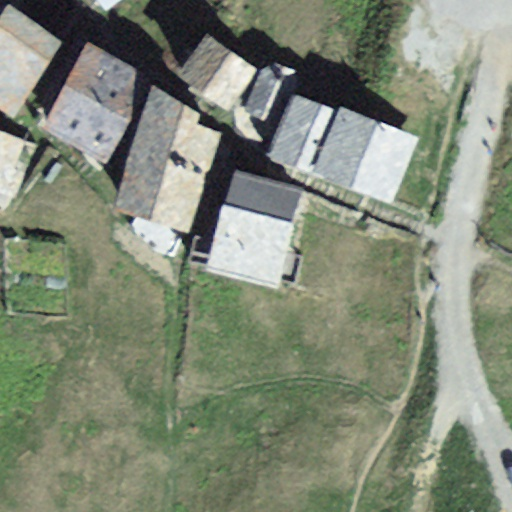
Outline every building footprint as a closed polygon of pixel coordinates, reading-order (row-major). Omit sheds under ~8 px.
[(7,2),(0,12),(0,102),(14,111),(61,36),(7,2)] [(255,69),(210,42),(190,77),(235,104),(255,69)] [(146,86),(96,54),(46,132),(96,163),(146,86)] [(294,89),(265,75),(246,115),(274,129),(294,89)] [(205,105),(165,93),(127,214),(192,234),(225,131),(199,123),(205,105)] [(415,139),(301,96),(277,162),(390,204),(415,139)] [(29,147),(0,136),(0,211),(5,213),(29,147)] [(301,187),(242,174),(220,273),(280,286),(301,187)]
